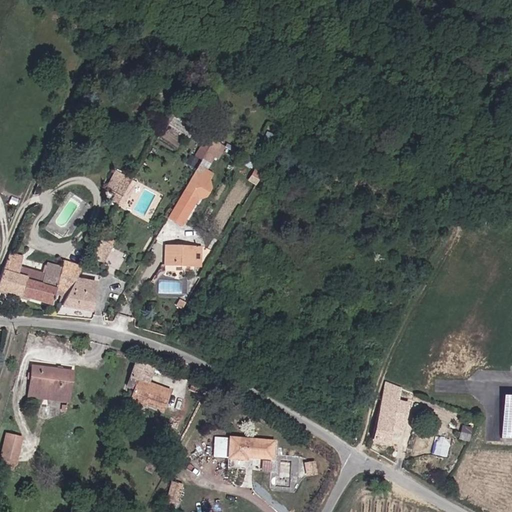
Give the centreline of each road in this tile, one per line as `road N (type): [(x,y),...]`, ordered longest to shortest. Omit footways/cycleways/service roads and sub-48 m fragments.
road 1 (unclassified): [(0,320),(165,349),(359,456)]
road 2 (track): [(0,257),(109,0)]
